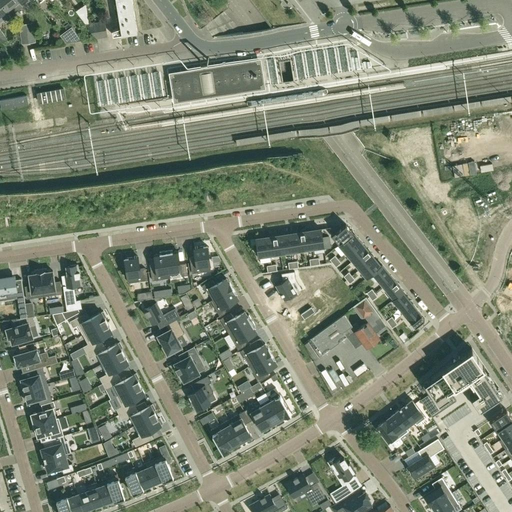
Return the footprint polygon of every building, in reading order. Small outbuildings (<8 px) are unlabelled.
[(31,4),(28,0),(0,0),(13,18),(16,15),(14,13),(22,7),(24,9),(31,4)] [(9,21),(13,18),(0,0),(0,21),(6,17),(9,21)] [(116,0),(122,29),(113,30),(114,35),(136,32),(132,0),(116,0)] [(380,4),(361,8),(363,18),(382,14),(380,4)] [(105,21),(88,23),(86,24),(96,38),(107,36),(105,21)] [(25,24),(28,43),(34,42),(31,23),(25,24)] [(28,43),(25,24),(19,25),(22,44),(28,43)] [(81,40),(72,27),(60,35),(66,43),(67,43),(81,41),(81,40)] [(260,63),(170,77),(174,98),(213,92),(214,94),(233,91),(233,89),(263,84),(260,63)] [(66,98),(64,88),(37,92),(38,102),(66,98)] [(0,100),(1,108),(28,103),(27,94),(0,98),(0,100)] [(339,244),(353,233),(345,224),(335,232),(332,235),(339,244)] [(324,246),(321,228),(310,230),(312,248),(324,246)] [(312,248),(310,230),(299,232),(302,250),(312,248)] [(302,250),(299,232),(288,233),(291,251),(302,250)] [(291,251),(288,233),(278,235),(280,253),(291,251)] [(346,252),(360,241),(353,233),(339,244),(346,252)] [(280,253),(278,235),(267,237),(270,254),(280,253)] [(329,236),(323,237),(324,248),(331,247),(329,236)] [(270,254),(267,237),(256,238),(258,256),(270,254)] [(367,249),(360,241),(346,252),(353,261),(367,249)] [(196,260),(190,261),(192,273),(210,270),(208,254),(210,253),(209,247),(207,247),(207,246),(194,247),(196,260)] [(360,269),(374,258),(367,249),(353,261),(360,269)] [(166,253),(169,275),(170,275),(181,273),(181,276),(187,275),(185,263),(180,264),(178,251),(172,252),(172,250),(166,251),(166,253)] [(156,267),(150,268),(152,280),(170,277),(170,275),(169,275),(166,253),(165,251),(159,252),(159,254),(154,254),(156,267)] [(125,260),(123,260),(124,266),(126,266),(128,283),(147,280),(145,268),(139,269),(138,256),(125,258),(125,260)] [(372,272),(380,266),(380,265),(374,258),(360,269),(367,278),(373,273),(372,272)] [(67,283),(63,283),(67,311),(77,309),(81,308),(80,300),(75,301),(73,286),(74,286),(81,285),(79,278),(80,278),(78,264),(70,265),(71,266),(66,267),(67,275),(66,275),(67,283)] [(392,278),(381,264),(380,265),(380,266),(372,272),(373,273),(383,285),(392,278)] [(62,293),(60,280),(54,281),(53,271),(45,272),(45,270),(40,271),(44,296),(62,293)] [(44,296),(40,271),(36,271),(36,273),(29,274),(30,285),(24,286),(26,299),(44,296)] [(290,281),(296,278),(294,271),(281,273),(282,281),(275,285),(276,285),(284,299),(284,300),(289,297),(290,299),(298,294),(297,292),(296,291),(296,292),(290,281)] [(24,299),(21,279),(9,281),(8,276),(0,276),(0,293),(7,292),(8,297),(17,295),(18,300),(24,299)] [(212,279),(201,285),(205,291),(207,290),(212,299),(213,300),(232,288),(226,278),(215,284),(212,279)] [(404,291),(392,278),(383,285),(394,298),(394,299),(402,292),(404,291)] [(212,299),(210,301),(220,316),(230,310),(227,305),(238,298),(232,288),(213,300),(212,299)] [(413,305),(402,292),(394,299),(394,298),(392,299),(404,313),(413,305)] [(186,294),(181,297),(188,310),(193,307),(186,294)] [(381,318),(376,312),(376,311),(366,296),(360,300),(348,309),(349,310),(344,313),(344,314),(335,320),(346,335),(349,333),(350,334),(355,331),(367,347),(379,338),(372,328),(378,323),(376,321),(381,318)] [(145,311),(144,311),(146,316),(147,315),(152,324),(155,322),(158,328),(157,329),(166,325),(177,319),(178,318),(173,309),(162,314),(156,303),(144,309),(145,311)] [(415,326),(424,318),(413,305),(404,313),(415,326)] [(67,311),(61,312),(65,319),(79,312),(77,309),(67,311)] [(195,310),(187,314),(190,319),(198,315),(195,310)] [(83,334),(107,322),(104,318),(106,317),(103,311),(101,312),(101,311),(89,318),(86,312),(69,321),(73,327),(78,325),(83,334)] [(230,313),(220,319),(229,334),(250,321),(252,320),(249,315),(247,316),(244,311),(233,318),(230,313)] [(32,337),(29,326),(35,324),(33,316),(19,319),(20,325),(6,329),(6,330),(5,330),(7,337),(8,336),(9,338),(10,337),(12,343),(24,339),(25,341),(31,339),(31,338),(32,337)] [(169,330),(158,336),(161,341),(160,341),(161,342),(161,341),(163,344),(162,344),(162,345),(163,344),(167,353),(181,346),(176,337),(184,333),(177,319),(166,325),(169,330)] [(347,336),(346,335),(335,320),(311,338),(323,354),(347,336)] [(250,321),(229,334),(238,349),(248,343),(245,338),(256,331),(254,327),(255,326),(252,321),(251,322),(250,321)] [(103,343),(100,338),(112,332),(107,322),(83,334),(88,344),(83,346),(86,352),(103,343)] [(101,364),(123,353),(121,348),(123,348),(120,342),(118,343),(118,342),(106,349),(103,343),(86,352),(89,358),(96,355),(101,364)] [(250,345),(240,351),(249,366),(271,353),(265,343),(253,350),(250,345)] [(185,358),(174,363),(177,368),(175,368),(178,373),(179,372),(184,381),(185,382),(193,378),(192,377),(199,373),(192,359),(198,356),(193,346),(182,353),(185,358)] [(40,359),(37,348),(28,351),(27,349),(20,351),(20,353),(14,355),(17,367),(29,364),(31,370),(42,367),(42,366),(58,362),(57,361),(56,361),(55,356),(56,355),(55,354),(40,359)] [(430,392),(421,399),(434,418),(458,401),(451,390),(469,378),(477,390),(469,396),(480,411),(503,395),(484,368),(485,367),(472,348),(442,369),(443,369),(423,382),(430,392)] [(119,374),(117,369),(128,363),(123,353),(101,364),(106,374),(99,377),(102,383),(119,374)] [(271,353),(249,366),(258,381),(268,375),(265,370),(277,364),(271,353)] [(21,380),(20,381),(21,387),(23,387),(24,390),(47,384),(42,367),(31,370),(30,370),(31,376),(21,379),(21,380)] [(118,395),(139,384),(137,379),(139,379),(136,373),(134,374),(134,373),(122,380),(119,374),(102,383),(103,384),(105,389),(112,385),(117,394),(118,395)] [(331,392),(335,390),(325,373),(321,375),(331,392)] [(190,395),(188,396),(189,397),(190,396),(191,399),(190,399),(190,400),(192,399),(197,409),(210,403),(206,396),(213,392),(209,383),(211,382),(207,375),(193,383),(197,389),(189,393),(190,395)] [(25,394),(24,395),(25,401),(27,400),(28,402),(38,399),(40,405),(41,404),(52,401),(47,384),(24,390),(25,394)] [(89,384),(81,388),(84,393),(92,389),(89,384)] [(134,399),(145,394),(139,384),(118,395),(117,394),(115,396),(121,405),(116,408),(119,414),(137,405),(134,399)] [(250,388),(236,396),(239,402),(240,402),(243,400),(254,394),(253,392),(250,388)] [(279,393),(269,399),(281,418),(284,416),(285,417),(291,414),(279,393)] [(269,399),(260,404),(271,424),(281,418),(269,399)] [(411,400),(403,406),(414,421),(422,414),(411,400)] [(56,418),(53,408),(55,407),(53,401),(52,401),(41,404),(43,410),(31,413),(32,418),(30,419),(32,426),(56,419),(56,418)] [(136,425),(156,415),(154,410),(155,409),(152,404),(151,405),(150,404),(140,410),(137,405),(119,414),(122,420),(131,415),(136,424),(136,425)] [(249,407),(244,410),(250,421),(255,418),(261,429),(271,424),(260,404),(250,410),(249,407)] [(403,406),(394,413),(405,427),(414,421),(403,406)] [(506,409),(491,419),(497,428),(511,418),(511,417),(509,413),(506,409)] [(244,410),(229,419),(241,441),(251,435),(245,424),(250,421),(244,410)] [(394,413),(386,419),(396,434),(405,427),(394,413)] [(149,431),(161,425),(161,424),(163,423),(160,418),(158,419),(156,415),(136,425),(136,424),(134,426),(139,435),(132,439),(135,446),(153,438),(149,431)] [(63,435),(58,418),(56,418),(56,419),(32,426),(34,432),(36,432),(38,437),(49,433),(51,439),(53,438),(62,436),(63,435)] [(511,418),(497,428),(503,437),(511,431),(511,418)] [(229,419),(219,424),(232,446),(241,441),(229,419)] [(386,419),(377,426),(388,440),(396,434),(386,419)] [(219,424),(210,430),(223,453),(229,449),(229,448),(232,446),(219,424)] [(96,426),(90,428),(92,435),(98,433),(96,426)] [(480,427),(474,431),(477,435),(483,431),(480,427)] [(428,431),(424,434),(428,439),(432,437),(428,431)] [(511,431),(503,437),(510,446),(511,444),(511,431)] [(424,434),(420,437),(424,442),(428,439),(424,434)] [(41,449),(39,450),(42,458),(44,458),(44,460),(65,453),(65,454),(70,452),(67,440),(65,441),(63,435),(62,436),(53,438),(55,444),(41,448),(41,449)] [(422,457),(407,466),(414,478),(435,465),(430,458),(445,449),(438,438),(418,450),(422,457)] [(489,441),(484,445),(486,449),(492,445),(489,441)] [(412,445),(408,448),(412,454),(416,451),(412,445)] [(492,445),(486,449),(489,453),(495,449),(492,445)] [(114,449),(107,452),(108,457),(118,453),(116,448),(114,449)] [(408,448),(404,451),(408,457),(412,454),(408,448)] [(45,461),(43,462),(46,471),(47,470),(48,471),(61,467),(63,473),(73,470),(72,463),(68,464),(65,454),(65,453),(44,460),(45,461)] [(173,476),(164,453),(154,458),(163,480),(173,476)] [(335,457),(328,461),(343,485),(338,489),(343,497),(352,491),(345,479),(356,472),(349,462),(347,464),(343,457),(342,458),(341,456),(336,459),(335,457)] [(114,457),(101,462),(103,468),(116,463),(114,457)] [(163,480),(154,458),(153,458),(153,459),(143,463),(145,467),(146,467),(153,484),(162,480),(163,480)] [(502,459),(496,463),(499,467),(504,463),(502,459)] [(504,463),(499,467),(501,471),(507,467),(504,463)] [(143,489),(136,471),(134,466),(123,471),(133,493),(143,489)] [(153,484),(146,467),(145,467),(136,471),(143,489),(144,488),(143,488),(153,484)] [(125,497),(117,474),(106,477),(107,481),(107,480),(114,499),(113,500),(114,500),(125,497)] [(294,480),(286,484),(293,497),(304,491),(312,505),(325,497),(316,482),(310,485),(304,474),(298,478),(297,476),(297,477),(294,479),(293,479),(294,480)] [(434,489),(425,494),(431,505),(446,495),(440,485),(444,482),(440,476),(430,483),(434,489)] [(114,499),(107,480),(107,481),(97,484),(104,503),(113,500),(114,499)] [(104,503),(97,484),(96,482),(85,485),(87,490),(93,507),(104,503)] [(93,507),(87,490),(77,493),(83,510),(93,507)] [(356,491),(331,507),(334,511),(339,511),(345,508),(347,511),(356,511),(358,511),(359,511),(360,511),(359,511),(371,503),(367,497),(369,496),(368,495),(368,496),(366,492),(365,491),(358,495),(356,491)] [(78,511),(83,510),(77,493),(67,497),(72,511),(78,511)] [(72,511),(67,497),(66,494),(55,498),(60,511),(72,511)] [(260,499),(250,505),(253,511),(279,511),(287,508),(281,497),(273,501),(269,494),(265,497),(264,495),(264,496),(264,497),(261,499),(260,498),(260,499)] [(446,495),(431,505),(435,511),(443,511),(447,510),(448,511),(456,511),(461,509),(457,503),(453,506),(446,495)] [(327,500),(320,504),(322,508),(329,504),(327,500)]
